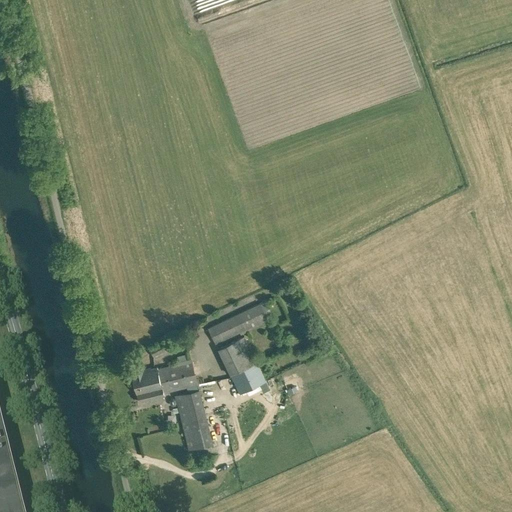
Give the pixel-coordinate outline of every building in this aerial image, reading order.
[(244,333),(268,321),(260,303),(208,327),(216,344),(243,331),(244,333)] [(230,375),(231,375),(240,394),(267,381),(257,362),(245,336),(218,348),(230,375)] [(149,348),(154,356),(165,351),(162,343),(149,348)] [(134,374),(132,374),(139,402),(164,396),(164,392),(197,384),(191,358),(176,362),(177,363),(143,371),(142,367),(133,369),(134,374)] [(199,390),(176,396),(176,397),(177,403),(182,423),(189,450),(191,449),(212,444),(206,417),(199,390)] [(0,511),(21,511),(0,425),(0,511)]
